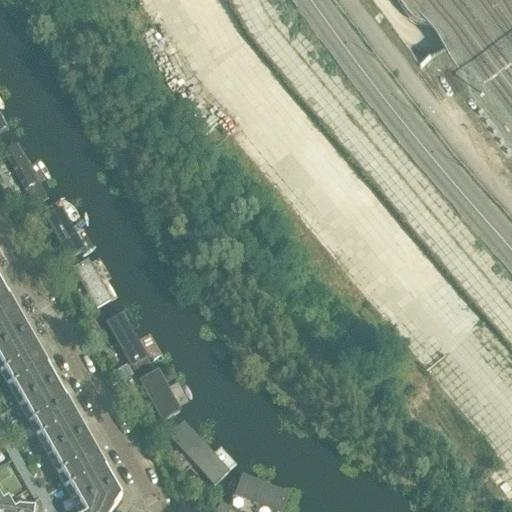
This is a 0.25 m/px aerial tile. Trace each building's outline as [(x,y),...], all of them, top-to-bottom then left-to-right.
[(27,193),(32,195),(37,192),(39,186),(18,150),(13,149),(7,152),(6,157),(27,193)] [(61,254),(66,255),(72,252),(73,247),(52,210),(47,209),(41,212),(40,217),(61,254)] [(42,262),(47,272),(56,267),(51,257),(42,262)] [(68,273),(89,310),(95,311),(100,308),(101,303),(80,266),(75,265),(70,268),(68,273)] [(63,275),(59,268),(50,274),(53,280),(63,275)] [(0,322),(15,314),(0,287),(0,322)] [(0,322),(0,350),(27,335),(15,314),(0,322)] [(125,364),(131,366),(136,363),(137,357),(116,321),(111,319),(106,322),(104,328),(125,364)] [(0,350),(0,365),(11,386),(45,367),(27,335),(0,350)] [(123,382),(133,375),(127,366),(117,372),(123,382)] [(11,386),(23,406),(57,388),(45,367),(11,386)] [(111,390),(115,398),(127,391),(123,383),(111,390)] [(137,391),(158,427),(164,429),(169,426),(170,420),(150,384),(144,383),(139,386),(137,391)] [(23,406),(40,437),(74,418),(57,388),(23,406)] [(40,437),(52,459),(86,440),(74,418),(40,437)] [(31,496),(35,502),(37,501),(43,511),(55,511),(42,489),(38,492),(0,424),(0,440),(10,458),(28,491),(31,496)] [(188,484),(194,485),(199,482),(200,477),(179,440),(174,439),(169,442),(167,447),(188,484)] [(52,459),(69,488),(103,469),(86,440),(52,459)] [(69,488),(80,508),(114,489),(103,469),(69,488)] [(228,501),(254,511),(272,511),(274,509),(272,504),(233,488),(228,490),(226,496),(228,501)] [(114,489),(80,508),(82,511),(113,511),(121,500),(120,500),(114,489)] [(43,511),(37,501),(35,502),(34,511),(43,511)] [(0,511),(19,511),(17,511),(12,511),(7,503),(3,505),(0,506),(0,511)]
